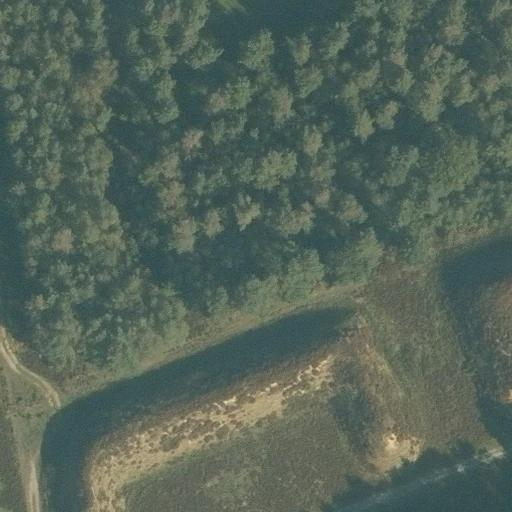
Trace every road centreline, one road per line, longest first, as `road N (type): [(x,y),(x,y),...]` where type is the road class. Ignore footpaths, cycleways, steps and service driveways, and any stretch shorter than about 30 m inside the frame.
road 1 (track): [(34,511),(31,485),(54,412),(38,382),(13,367),(0,332)]
road 2 (track): [(346,511),(511,444)]
